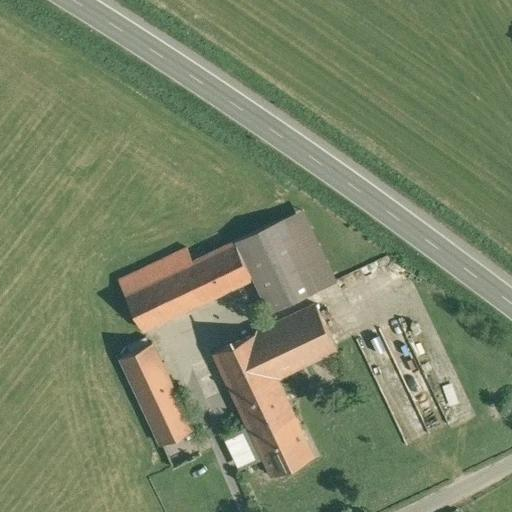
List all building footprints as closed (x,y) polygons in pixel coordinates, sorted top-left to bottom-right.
[(283,218),(236,240),(253,278),(255,277),(270,311),(317,289),(283,218)] [(194,260),(154,279),(172,316),(253,278),(236,240),(194,260)] [(187,247),(120,280),(126,292),(154,279),(194,260),(187,247)] [(154,279),(126,292),(143,329),(172,316),(154,279)] [(317,303),(257,331),(278,375),(337,347),(317,303)] [(278,375),(257,331),(213,352),(260,449),(303,429),(278,375)] [(153,341),(121,356),(162,443),(194,428),(153,341)] [(303,429),(260,449),(272,475),(315,454),(303,429)]
